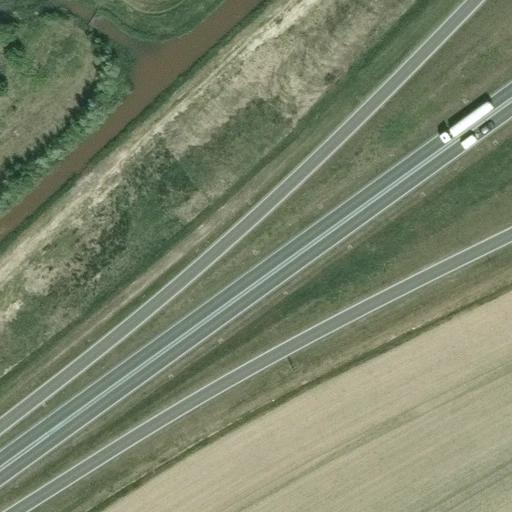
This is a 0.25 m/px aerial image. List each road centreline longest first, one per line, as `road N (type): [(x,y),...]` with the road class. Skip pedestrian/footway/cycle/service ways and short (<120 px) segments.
road 1 (trunk): [(474,0),(225,244),(0,426)]
road 2 (trunk): [(0,468),(511,99)]
road 3 (trunk): [(14,511),(243,373),(511,234)]
